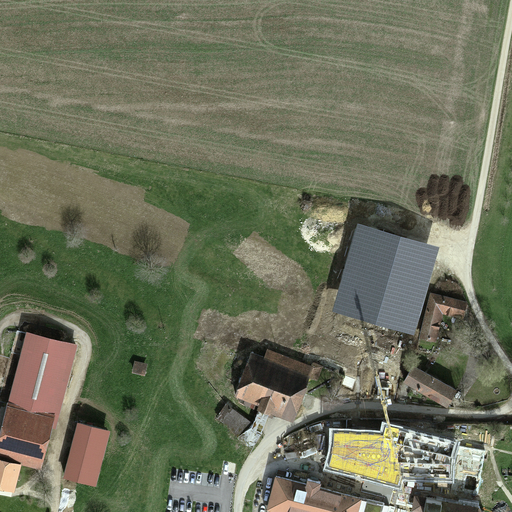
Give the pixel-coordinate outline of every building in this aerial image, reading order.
[(440,246),(357,223),(332,309),(415,333),(440,246)] [(428,294),(419,336),(433,339),(439,312),(460,317),(463,302),(456,300),(441,297),(428,294)] [(72,347),(26,333),(4,405),(50,419),(72,347)] [(261,357),(248,352),(231,395),(255,405),(254,409),(256,410),(265,413),(267,414),(269,411),(289,419),(306,376),(314,379),(319,367),(309,363),(308,368),(264,350),(261,357)] [(143,364),(132,362),(130,372),(141,375),(143,364)] [(452,390),(410,367),(401,384),(443,407),(452,390)] [(249,426),(223,404),(214,415),(238,435),(252,438),(256,431),(249,426)] [(4,405),(0,419),(0,455),(36,466),(50,419),(4,405)] [(256,410),(249,426),(256,431),(265,413),(256,410)] [(109,431),(78,422),(62,477),(93,486),(109,431)] [(327,424),(324,436),(348,442),(351,430),(327,424)] [(391,498),(388,511),(480,511),(477,508),(489,450),(453,443),(454,437),(428,432),(423,455),(444,459),(436,499),(411,494),(409,502),(391,498)] [(16,467),(0,463),(0,490),(10,493),(16,467)] [(306,483),(275,476),(265,511),(388,511),(391,498),(307,477),(306,483)]
